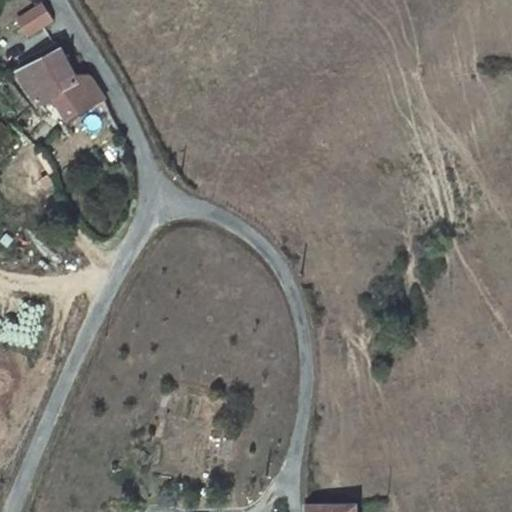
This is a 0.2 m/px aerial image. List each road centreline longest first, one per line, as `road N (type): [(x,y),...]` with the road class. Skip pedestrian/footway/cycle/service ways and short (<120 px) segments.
road 1 (unclassified): [(157,206),(246,226),(313,310),(308,423),(291,511)]
road 2 (unclassified): [(157,206),(103,303),(17,511)]
road 3 (unclassified): [(59,0),(150,166),(157,206)]
